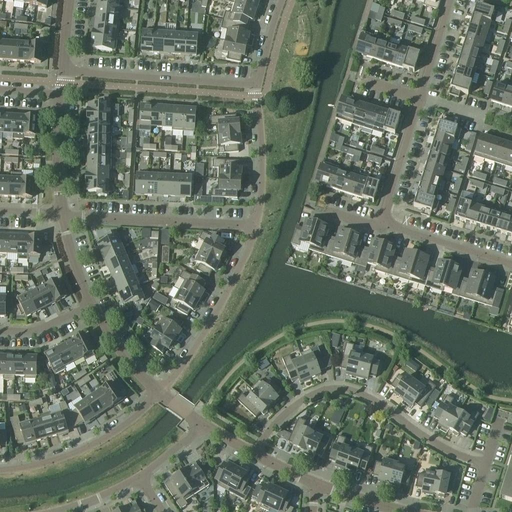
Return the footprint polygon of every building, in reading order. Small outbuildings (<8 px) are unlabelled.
[(36,0),(35,7),(46,9),(47,0),(36,0)] [(117,9),(118,0),(99,0),(98,7),(117,9)] [(257,0),(235,0),(234,4),(255,11),(259,0),(257,0)] [(252,22),(255,11),(234,4),(231,14),(225,12),(222,21),(248,28),(250,21),(252,22)] [(490,22),(494,23),(497,13),(476,6),(473,17),(490,22)] [(116,20),(117,9),(98,7),(97,17),(116,20)] [(115,30),(116,20),(97,17),(96,28),(118,31),(118,30),(115,30)] [(487,33),(490,22),(473,17),(469,27),(487,33)] [(246,34),(248,28),(222,21),(221,30),(227,31),(224,41),(246,46),(248,35),(246,34)] [(484,43),(487,33),(469,27),(466,37),(484,43)] [(116,41),(118,31),(96,28),(95,33),(93,32),(92,38),(116,41)] [(152,53),(154,31),(143,30),(141,52),(152,53)] [(163,54),(165,32),(154,31),(152,53),(163,54)] [(174,55),(176,33),(165,32),(163,54),(174,55)] [(185,55),(186,34),(176,33),(174,55),(185,55)] [(379,39),(363,34),(362,33),(358,45),(364,47),(361,56),(372,60),(379,39)] [(186,34),(185,55),(196,56),(197,34),(186,34)] [(481,53),(484,43),(466,37),(463,48),(481,53)] [(115,53),(116,41),(92,38),(91,45),(94,45),(93,50),(115,53)] [(382,63),(388,45),(378,42),(379,39),(372,60),(382,63)] [(244,57),(246,46),(224,41),(222,52),(228,54),(226,61),(240,64),(242,56),(244,57)] [(0,60),(7,61),(9,44),(0,42),(0,60)] [(29,63),(31,42),(30,42),(30,45),(19,44),(18,62),(29,63)] [(31,42),(29,63),(40,64),(41,59),(43,59),(44,60),(45,50),(44,50),(44,51),(41,51),(42,43),(31,42)] [(18,62),(19,44),(9,44),(7,61),(18,62)] [(393,66),(398,48),(388,45),(382,63),(393,66)] [(403,70),(409,52),(398,48),(393,66),(402,69),(403,70)] [(478,64),(481,53),(463,48),(460,58),(478,64)] [(409,52),(403,70),(414,73),(419,55),(409,52)] [(474,74),(478,64),(460,58),(456,68),(474,74)] [(471,84),(474,74),(456,68),(453,79),(471,84)] [(468,95),(471,84),(453,79),(450,90),(448,96),(458,99),(460,93),(468,95)] [(501,106),(508,85),(507,84),(506,88),(496,85),(490,102),(501,106)] [(511,109),(511,107),(511,85),(508,85),(501,106),(511,109)] [(95,117),(111,117),(111,106),(109,106),(109,102),(100,101),(100,106),(90,106),(89,111),(87,111),(87,117),(95,117)] [(352,125),(358,104),(347,101),(344,110),(338,108),(335,120),(352,125)] [(362,129),(368,107),(358,104),(352,125),(362,129)] [(151,127),(151,120),(152,108),(141,107),(139,131),(150,132),(151,127)] [(364,120),(362,129),(372,132),(379,111),(368,107),(364,120)] [(162,128),(163,109),(152,108),(151,120),(151,127),(162,128)] [(172,132),(174,110),(163,109),(162,128),(172,129),(172,132)] [(183,132),(184,111),(174,110),(172,132),(183,132)] [(184,111),(183,132),(194,133),(196,111),(184,111)] [(383,135),(389,114),(388,113),(388,114),(379,111),(372,132),(383,135)] [(389,114),(383,135),(384,132),(395,135),(400,117),(389,114)] [(217,136),(239,134),(238,123),(236,123),(235,116),(210,118),(210,126),(216,125),(217,136)] [(13,135),(14,117),(3,117),(2,134),(13,135)] [(24,139),(25,118),(14,117),(13,135),(23,136),(23,139),(24,139)] [(113,117),(111,117),(95,117),(87,117),(87,123),(89,123),(89,128),(111,128),(113,128),(113,117)] [(461,130),(457,129),(449,127),(451,121),(441,117),(440,123),(439,123),(436,134),(457,141),(461,130)] [(25,118),(24,139),(35,140),(35,132),(38,132),(38,133),(39,133),(39,123),(39,124),(36,124),(36,119),(25,118)] [(111,139),(111,128),(89,128),(89,138),(111,139)] [(239,134),(217,136),(218,147),(224,147),(224,154),(238,153),(238,146),(240,146),(239,134)] [(457,142),(457,141),(436,134),(433,145),(451,150),(453,141),(457,142)] [(484,160),(491,139),(480,136),(473,157),(484,160)] [(111,150),(111,139),(89,138),(89,149),(111,150)] [(495,164),(501,143),(491,139),(484,160),(495,164)] [(505,167),(511,146),(501,143),(495,164),(505,167)] [(429,155),(447,160),(451,161),(454,151),(451,150),(433,145),(429,155)] [(111,160),(111,150),(89,149),(88,160),(111,160)] [(444,171),(447,160),(429,155),(426,165),(444,171)] [(110,171),(111,160),(88,160),(88,171),(110,171)] [(218,180),(240,181),(240,169),(238,169),(239,162),(225,161),(213,161),(212,169),(218,169),(218,180)] [(338,169),(322,164),(321,163),(318,175),(324,177),(321,186),(332,190),(338,169)] [(441,181),(444,171),(426,165),(423,176),(441,181)] [(338,169),(332,190),(342,193),(349,172),(338,169)] [(110,182),(110,171),(88,171),(88,175),(86,175),(86,182),(110,182)] [(352,196),(359,175),(349,172),(347,175),(342,193),(352,196)] [(147,196),(148,174),(137,173),(136,195),(147,196)] [(158,196),(159,174),(158,174),(158,177),(148,177),(148,174),(147,196),(158,196)] [(168,197),(169,175),(159,174),(158,196),(168,197)] [(179,197),(180,175),(180,178),(170,178),(170,175),(169,175),(168,197),(179,197)] [(180,175),(179,197),(190,198),(191,176),(180,175)] [(362,200),(369,178),(359,175),(352,196),(362,199),(362,200)] [(438,191),(441,181),(423,176),(420,186),(438,191)] [(20,198),(21,177),(21,180),(10,180),(9,198),(20,198)] [(21,177),(20,198),(31,199),(32,194),(34,194),(35,194),(36,185),(35,185),(35,186),(32,186),(32,178),(21,177)] [(369,178),(362,200),(373,203),(375,196),(379,198),(383,186),(369,182),(370,178),(369,178)] [(0,197),(9,198),(10,180),(0,179),(0,197)] [(239,192),(240,181),(218,180),(217,190),(211,190),(211,198),(237,199),(237,192),(239,192)] [(110,193),(110,182),(86,182),(86,188),(88,188),(88,193),(98,193),(98,197),(107,197),(107,193),(110,193)] [(435,201),(438,191),(420,186),(417,196),(438,203),(438,202),(435,201)] [(434,214),(438,203),(417,196),(413,207),(422,210),(420,216),(429,219),(431,213),(434,214)] [(461,197),(454,220),(465,223),(470,205),(471,202),(472,201),(461,197)] [(475,226),(482,205),(471,202),(465,223),(475,226)] [(482,205),(475,226),(485,230),(492,207),(492,208),(482,205)] [(492,207),(485,230),(496,233),(503,210),(492,207)] [(496,233),(506,236),(511,216),(511,213),(503,210),(496,233)] [(310,247),(318,223),(308,220),(308,222),(306,222),(303,233),(295,231),(290,245),(299,248),(301,243),(310,246),(308,251),(309,251),(310,247)] [(325,256),(330,241),(324,240),(328,228),(326,228),(327,226),(318,223),(310,247),(309,251),(325,256)] [(343,258),(351,233),(341,230),(341,232),(339,232),(336,243),(330,241),(325,256),(342,262),(343,258)] [(101,256),(123,246),(119,236),(116,237),(115,233),(106,237),(108,240),(99,244),(101,249),(98,250),(101,256)] [(199,252),(219,262),(224,252),(222,251),(225,244),(202,233),(198,240),(204,242),(199,252)] [(359,267),(363,252),(357,250),(361,239),(360,238),(360,236),(351,233),(343,258),(342,262),(359,267)] [(17,256),(18,238),(8,237),(7,255),(17,256)] [(28,259),(29,238),(18,238),(17,256),(28,256),(28,259)] [(29,238),(28,259),(39,260),(40,239),(29,238)] [(377,267),(384,243),(375,240),(374,243),(373,242),(369,254),(363,252),(359,267),(365,269),(367,264),(376,267),(375,272),(377,267)] [(392,277),(397,262),(391,260),(394,249),(393,248),(393,246),(384,243),(377,267),(375,272),(392,277)] [(107,265),(128,256),(123,246),(101,256),(103,261),(105,261),(107,265)] [(410,278),(417,254),(408,251),(407,253),(406,253),(402,264),(397,262),(392,277),(408,282),(410,278)] [(214,272),(219,262),(199,252),(194,262),(199,265),(196,271),(209,278),(212,271),(214,272)] [(425,287),(430,272),(424,271),(427,259),(426,259),(427,257),(417,254),(410,278),(408,282),(425,287)] [(111,275),(129,267),(125,258),(128,257),(128,256),(107,265),(111,275)] [(443,288),(451,264),(441,261),(440,263),(439,263),(435,274),(430,272),(425,287),(442,293),(443,288)] [(458,298),(463,283),(457,281),(461,270),(459,269),(460,267),(451,264),(443,288),(442,293),(444,288),(453,291),(452,296),(458,298)] [(116,285),(136,276),(133,277),(129,267),(111,275),(116,285)] [(476,299),(484,274),(474,271),(474,274),(472,273),(469,285),(463,283),(458,298),(475,303),(476,299)] [(179,291),(198,302),(203,292),(202,291),(205,284),(183,272),(179,279),(184,282),(179,291)] [(475,303),(498,310),(503,295),(490,291),(494,280),(492,280),(493,277),(484,274),(476,299),(475,303)] [(120,295),(140,286),(136,276),(116,285),(120,295)] [(47,286),(55,303),(65,298),(63,293),(65,292),(65,293),(66,292),(62,284),(61,284),(62,285),(59,286),(57,281),(47,286)] [(46,308),(55,303),(47,286),(37,291),(46,308)] [(140,286),(120,295),(124,305),(134,301),(135,305),(143,302),(142,298),(144,297),(140,286)] [(36,313),(46,308),(37,291),(28,296),(26,293),(36,313)] [(192,311),(198,302),(179,291),(173,301),(178,303),(175,310),(187,317),(191,310),(192,311)] [(26,318),(36,313),(26,293),(16,298),(20,306),(17,307),(21,315),(23,313),(26,318)] [(156,329),(174,341),(180,331),(179,330),(183,324),(171,316),(167,322),(162,319),(156,329)] [(168,350),(174,341),(156,329),(150,338),(154,341),(150,348),(162,355),(166,349),(168,350)] [(87,341),(84,336),(74,341),(85,362),(95,357),(90,348),(93,347),(94,347),(90,339),(89,339),(89,340),(87,341)] [(77,361),(78,365),(85,362),(74,341),(65,346),(73,363),(77,361)] [(64,368),(73,363),(65,346),(55,351),(65,371),(65,370),(64,368)] [(310,350),(300,354),(301,358),(309,378),(320,374),(319,372),(326,369),(321,356),(314,359),(313,356),(310,350)] [(55,376),(65,371),(55,351),(45,356),(47,361),(45,362),(44,362),(48,370),(49,370),(49,369),(51,368),(55,376)] [(357,376),(362,355),(351,352),(350,357),(343,356),(339,369),(346,371),(346,373),(357,376)] [(362,355),(357,376),(368,379),(368,377),(375,379),(379,365),(372,363),(373,357),(362,355)] [(309,378),(301,358),(291,362),(289,356),(282,359),(286,368),(291,383),(298,380),(299,382),(309,378)] [(3,381),(14,381),(14,358),(4,358),(3,381)] [(25,380),(25,358),(14,358),(14,381),(14,377),(24,377),(24,380),(25,380)] [(25,358),(25,380),(36,380),(36,372),(39,372),(39,373),(40,373),(40,363),(39,363),(39,364),(36,364),(36,358),(25,358)] [(265,360),(257,366),(261,372),(269,366),(265,360)] [(100,388),(112,406),(116,404),(116,405),(122,401),(120,398),(126,394),(112,372),(105,376),(109,382),(100,388)] [(415,384),(417,382),(417,381),(415,384),(406,377),(404,380),(398,375),(390,387),(396,391),(395,393),(404,399),(415,384)] [(259,381),(251,389),(253,391),(269,406),(277,398),(276,397),(281,391),(270,382),(265,387),(263,385),(259,381)] [(415,384),(404,399),(413,406),(414,404),(420,409),(435,388),(429,383),(425,388),(417,382),(415,384)] [(103,412),(112,406),(100,388),(102,391),(93,396),(103,412)] [(265,411),(269,406),(253,391),(249,396),(246,399),(242,395),(236,401),(255,418),(260,413),(262,414),(265,411)] [(94,418),(103,412),(93,396),(84,403),(94,418)] [(448,430),(459,411),(450,405),(453,400),(446,396),(441,405),(433,419),(440,422),(439,424),(448,430)] [(75,427),(69,414),(65,403),(58,405),(60,412),(50,415),(57,436),(60,435),(61,436),(68,434),(67,430),(75,427)] [(65,403),(69,414),(75,427),(83,422),(86,426),(92,421),(91,420),(94,418),(84,403),(75,409),(76,410),(70,414),(65,403)] [(478,410),(485,414),(488,409),(481,405),(478,410)] [(459,411),(448,430),(452,432),(458,435),(459,434),(465,437),(473,425),(479,415),(472,411),(469,416),(464,413),(459,411)] [(50,415),(50,413),(39,416),(46,439),(57,436),(50,415)] [(31,424),(30,421),(36,442),(46,439),(39,416),(41,421),(31,424)] [(36,442),(30,421),(19,424),(17,417),(10,420),(17,445),(24,443),(25,447),(32,444),(32,443),(36,442)] [(311,435),(313,432),(303,428),(306,422),(298,419),(287,443),(294,446),(293,447),(298,450),(304,452),(311,435)] [(311,435),(304,452),(314,457),(315,455),(321,458),(327,445),(330,440),(323,436),(321,439),(312,435),(313,432),(311,435)] [(346,469),(353,449),(343,445),(345,439),(338,437),(335,446),(329,461),(336,464),(335,465),(346,469)] [(353,449),(346,469),(356,473),(357,471),(364,474),(369,459),(373,449),(365,447),(363,452),(353,449)] [(389,483),(395,462),(384,459),(382,465),(375,463),(372,476),(379,478),(378,480),(389,483)] [(395,462),(389,483),(400,486),(400,484),(407,486),(411,473),(404,471),(406,465),(395,462)] [(226,491),(238,469),(232,465),(231,466),(229,465),(228,466),(224,464),(215,480),(220,482),(217,486),(226,491)] [(189,468),(180,475),(194,496),(209,486),(196,466),(190,470),(189,468)] [(238,469),(226,491),(244,501),(251,490),(245,486),(250,478),(245,475),(246,474),(243,473),(244,472),(238,469)] [(418,474),(415,488),(422,490),(422,492),(433,494),(437,472),(426,470),(426,473),(425,476),(418,474)] [(437,472),(433,494),(438,495),(444,496),(444,494),(452,496),(454,482),(447,481),(448,475),(443,474),(437,472)] [(185,502),(194,496),(180,475),(170,481),(171,482),(165,486),(180,510),(187,505),(185,502)] [(266,511),(268,511),(277,492),(279,490),(272,486),(272,488),(270,487),(269,488),(265,485),(257,502),(261,504),(259,508),(266,511)] [(279,490),(277,492),(268,511),(270,509),(275,511),(291,511),(293,510),(287,507),(291,498),(287,496),(287,495),(285,494),(285,493),(279,490)]
